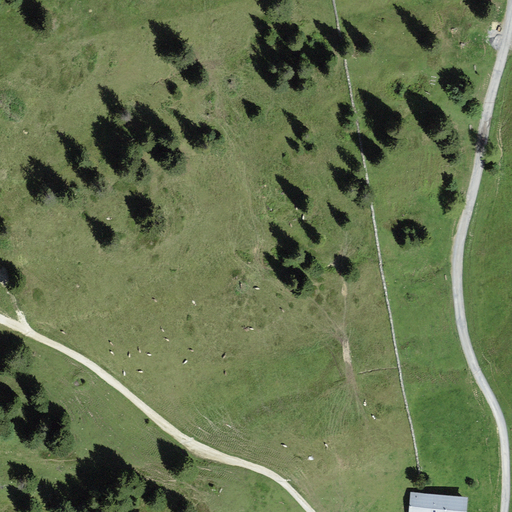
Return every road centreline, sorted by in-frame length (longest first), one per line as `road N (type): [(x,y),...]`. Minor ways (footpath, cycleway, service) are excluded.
road 1 (track): [(505,511),(508,440),(463,329),(456,266),(511,0)]
road 2 (track): [(310,511),(275,474),(199,451),(93,367),(7,321)]
